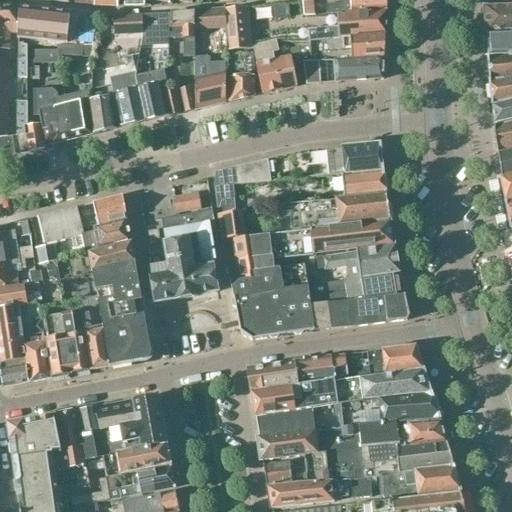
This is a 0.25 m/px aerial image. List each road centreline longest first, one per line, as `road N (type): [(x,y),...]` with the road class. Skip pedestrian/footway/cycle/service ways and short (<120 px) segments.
road 1 (residential): [(442,106),(57,188),(0,190)]
road 2 (residential): [(472,322),(234,358)]
road 3 (tertiary): [(442,106),(472,322)]
road 4 (residential): [(168,373),(0,408)]
road 5 (residential): [(256,511),(234,358)]
road 6 (tertiary): [(472,322),(511,462)]
road 7 (residential): [(168,373),(191,511)]
